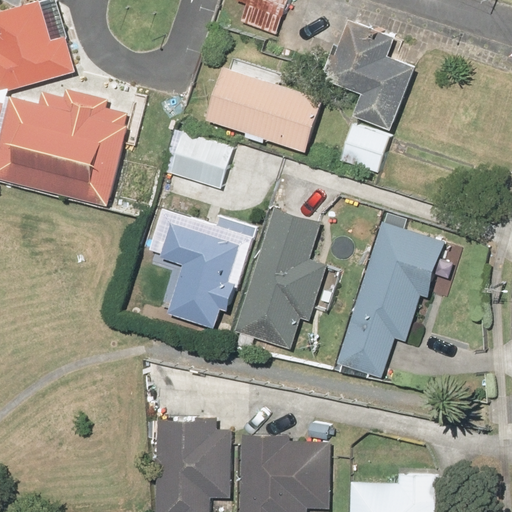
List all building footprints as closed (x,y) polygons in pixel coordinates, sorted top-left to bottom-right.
[(293,0),(247,0),(251,1),(242,24),(278,39),(293,0)] [(13,98),(12,92),(80,73),(70,36),(56,40),(46,2),(0,14),(0,155),(1,156),(0,158),(0,177),(114,205),(135,126),(130,124),(132,112),(112,108),(113,101),(71,91),(66,98),(46,94),(43,103),(13,98)] [(398,49),(358,28),(335,95),(402,130),(422,70),(395,56),(398,49)] [(331,100),(237,63),(218,116),(312,154),(331,100)] [(397,132),(360,119),(344,162),(382,175),(397,132)] [(200,179),(227,186),(239,146),(184,131),(166,197),(193,205),(200,179)] [(151,253),(189,266),(178,308),(227,320),(240,285),(258,235),(169,203),(151,253)] [(336,221),(279,204),(241,334),(298,351),(336,221)] [(450,235),(391,216),(342,366),(382,379),(395,339),(414,345),(450,235)] [(342,342),(322,335),(313,359),(332,367),(342,342)] [(236,436),(221,435),(222,423),(161,423),(159,511),(220,511),(221,496),(235,496),(236,436)] [(298,438),(247,437),(245,511),(333,511),(335,444),(298,443),(298,438)] [(399,470),(398,485),(360,483),(359,511),(443,511),(443,499),(451,500),(454,475),(399,470)]
